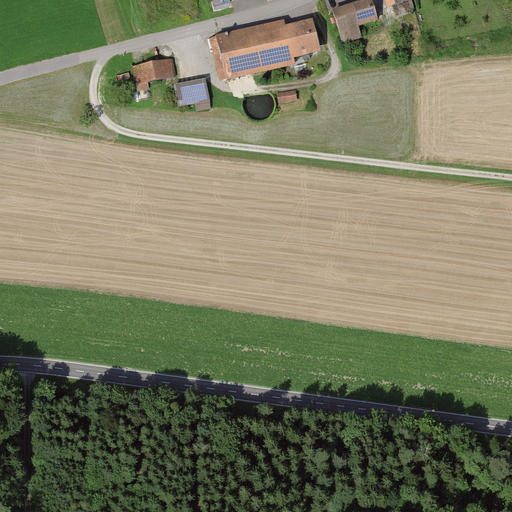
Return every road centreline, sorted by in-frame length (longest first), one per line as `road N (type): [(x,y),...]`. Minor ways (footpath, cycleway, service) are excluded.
road 1 (tertiary): [(0,367),(511,430)]
road 2 (track): [(109,51),(94,98),(117,130),(511,178)]
road 3 (unclassified): [(304,0),(0,79)]
road 4 (track): [(309,0),(335,59),(337,70),(324,79),(230,91),(211,74),(193,30)]
road 5 (track): [(30,367),(28,511)]
